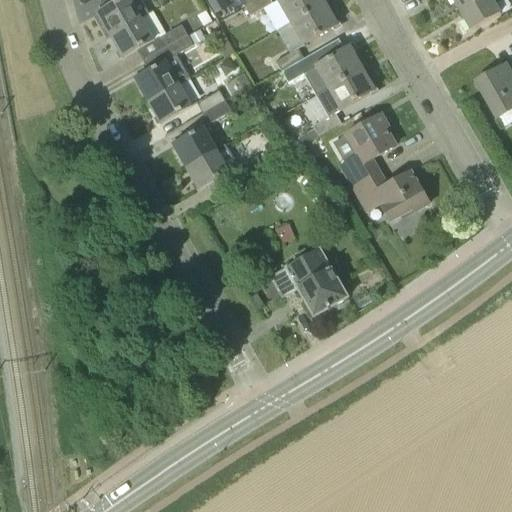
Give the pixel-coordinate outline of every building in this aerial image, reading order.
[(110,38),(142,20),(130,0),(123,0),(97,15),(110,38)] [(213,13),(226,7),(222,0),(212,0),(208,3),(213,13)] [(250,18),(272,5),(269,0),(257,0),(244,8),(250,18)] [(290,25),(325,5),(322,0),(282,0),(277,3),(290,25)] [(451,0),(459,13),(481,0),(451,0)] [(471,32),(501,15),(494,3),(499,0),(481,0),(459,13),(471,32)] [(302,47),(338,27),(325,5),(290,25),(302,47)] [(123,60),(155,42),(142,20),(110,38),(123,60)] [(165,50),(188,39),(180,28),(159,40),(165,50)] [(148,103),(179,85),(189,80),(176,57),(193,47),(188,39),(165,50),(143,62),(150,73),(136,81),(148,103)] [(317,97),(363,71),(350,49),(315,69),(310,71),(304,75),(317,97)] [(282,74),(305,61),(299,50),(275,63),(282,74)] [(304,75),(310,71),(305,61),(282,74),(288,84),(304,75)] [(511,73),(511,74),(508,66),(477,84),(497,119),(511,110),(511,73)] [(335,115),(375,92),(363,71),(317,97),(329,118),(335,115)] [(161,126),(192,108),(179,85),(148,103),(161,126)] [(203,116),(225,103),(219,93),(197,105),(203,116)] [(208,126),(231,113),(225,103),(203,116),(208,126)] [(342,126),(335,115),(329,118),(312,128),(318,138),(342,126)] [(351,190),(381,173),(373,161),(395,149),(385,131),(387,130),(380,118),(344,138),(356,158),(338,168),(351,190)] [(217,152),(204,129),(173,147),(186,170),(226,147),(226,146),(217,152)] [(237,169),(226,147),(186,170),(199,192),(234,171),(240,181),(263,168),(257,158),(237,169)] [(389,186),(381,173),(351,190),(366,215),(382,208),(390,224),(412,210),(414,214),(428,206),(410,174),(389,186)] [(275,250),(294,243),(288,227),(269,235),(275,250)] [(347,300),(318,250),(270,279),(282,299),(298,291),(314,319),(347,300)]
